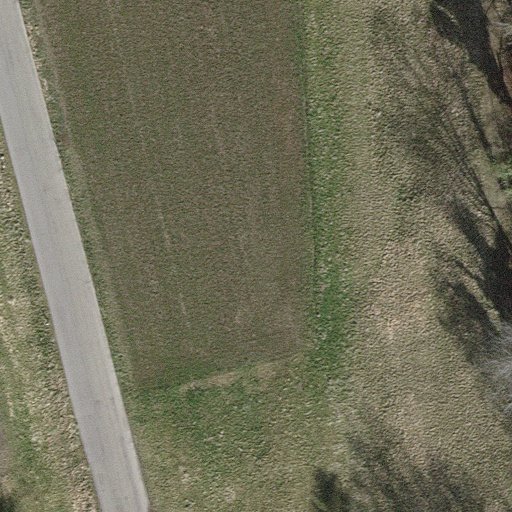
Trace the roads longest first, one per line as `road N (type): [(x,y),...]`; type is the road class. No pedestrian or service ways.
road 1 (unclassified): [(126,511),(0,19)]
road 2 (track): [(511,263),(489,0)]
